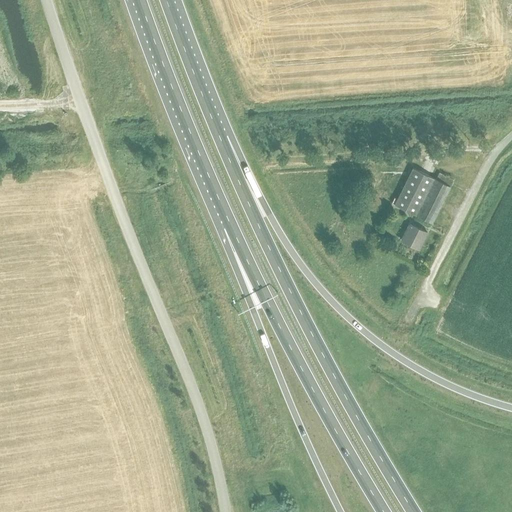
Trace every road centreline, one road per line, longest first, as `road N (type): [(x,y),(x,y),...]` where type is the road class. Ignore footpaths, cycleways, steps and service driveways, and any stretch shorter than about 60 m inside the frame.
road 1 (unclassified): [(226,511),(200,407),(93,145),(47,0)]
road 2 (trunk): [(415,511),(304,319),(220,136)]
road 3 (trunk): [(511,406),(410,362),(332,302),(289,249),(220,136)]
road 4 (trunk): [(230,224),(383,511)]
road 5 (trunk): [(230,224),(253,311),(340,511)]
road 6 (trunk): [(138,0),(230,224)]
road 7 (unclassified): [(409,327),(445,245),(511,136)]
road 8 (trunk): [(220,136),(166,0)]
